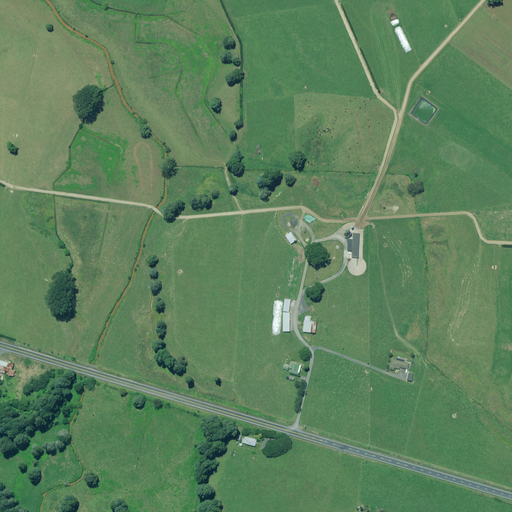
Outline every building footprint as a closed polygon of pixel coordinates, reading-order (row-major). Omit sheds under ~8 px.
[(297,241),(292,232),(286,236),(292,244),(297,241)] [(360,234),(354,233),(353,239),(349,239),(348,251),(352,251),(352,257),(359,258),(360,234)] [(311,316),(305,316),(304,332),(317,333),(318,322),(311,321),(311,316)] [(410,363),(392,359),(390,369),(394,370),(395,368),(400,369),(400,368),(408,369),(410,363)] [(15,365),(0,360),(0,369),(2,370),(1,373),(5,374),(6,371),(9,372),(8,375),(14,377),(16,371),(13,370),(15,365)] [(290,373),(300,376),(302,365),(293,363),(290,373)] [(257,440),(245,437),(243,443),(255,446),(257,440)]
